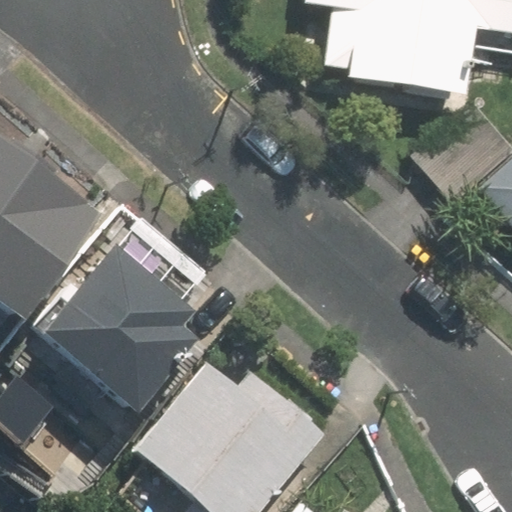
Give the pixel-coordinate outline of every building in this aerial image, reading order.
[(317,13),(309,67),(334,71),(332,85),(447,102),(458,31),(511,39),(511,0),(286,0),(285,9),(317,13)] [(511,146),(460,191),(511,251),(511,146)] [(0,151),(0,327),(3,329),(87,217),(0,151)] [(184,315),(102,240),(18,331),(115,421),(181,350),(165,336),(184,315)] [(247,511),(315,443),(242,372),(224,391),(195,362),(106,454),(124,471),(98,498),(111,511),(247,511)] [(299,511),(291,503),(281,511),(299,511)]
